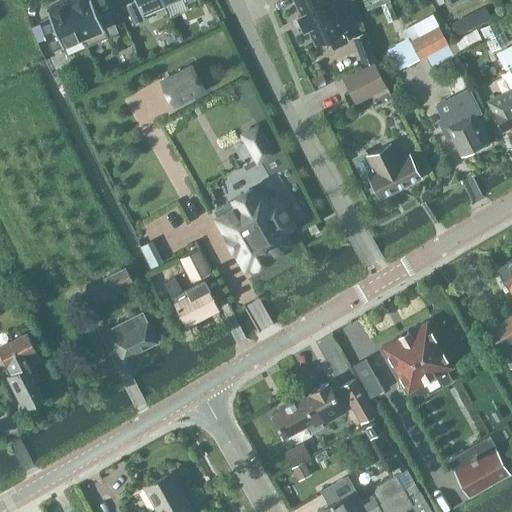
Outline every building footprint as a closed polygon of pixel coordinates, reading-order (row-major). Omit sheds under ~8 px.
[(63,46),(83,37),(84,37),(68,0),(67,0),(47,8),(51,17),(40,22),(52,50),(63,46)] [(68,0),(84,37),(83,37),(87,46),(108,37),(99,15),(92,0),(68,0)] [(142,12),(137,0),(134,0),(126,4),(135,26),(146,21),(142,12)] [(163,3),(161,0),(137,0),(142,12),(163,3)] [(295,0),(302,14),(300,15),(298,16),(299,18),(300,18),(304,27),(305,29),(307,28),(306,28),(308,27),(316,43),(327,38),(333,49),(349,41),(344,30),(345,29),(331,0),(295,0)] [(390,0),(364,0),(369,10),(391,1),(390,0)] [(391,2),(381,6),(388,23),(397,19),(391,2)] [(485,6),(453,23),(459,35),(492,19),(485,6)] [(110,10),(99,15),(108,37),(119,32),(110,10)] [(498,21),(481,29),(492,51),(509,43),(498,21)] [(411,41),(420,59),(426,56),(449,44),(439,26),(411,41)] [(406,39),(388,49),(399,70),(420,59),(411,41),(409,38),(406,39)] [(368,41),(357,45),(364,63),(375,59),(368,41)] [(449,44),(426,56),(432,68),(455,56),(450,46),(449,44)] [(511,47),(498,54),(506,70),(509,68),(511,66),(511,47)] [(384,83),(374,63),(345,78),(344,78),(352,93),(369,84),(372,89),(384,83)] [(175,105),(205,89),(192,66),(162,82),(175,105)] [(511,126),(511,66),(509,68),(511,73),(511,88),(488,101),(504,131),(511,126)] [(461,75),(450,81),(457,94),(468,88),(461,75)] [(314,87),(322,107),(348,96),(339,76),(314,87)] [(486,142),(473,116),(481,112),(469,89),(449,100),(453,109),(442,115),(443,118),(439,120),(448,138),(452,136),(461,154),(471,149),(474,151),(483,147),(483,143),(486,142)] [(229,160),(222,147),(237,140),(213,94),(173,115),(203,173),(229,160)] [(258,127),(244,135),(259,160),(273,152),(258,127)] [(369,175),(381,198),(400,188),(422,177),(410,154),(399,160),(391,144),(368,155),(376,171),(369,175)] [(252,189),(233,200),(238,208),(219,219),(227,233),(225,234),(236,253),(238,252),(246,267),(251,264),(254,268),(273,258),(271,253),(290,242),(284,233),(295,227),(278,197),(267,203),(262,194),(257,197),(252,189)] [(198,250),(185,257),(194,277),(208,270),(198,250)] [(511,260),(499,268),(511,290),(511,260)] [(126,268),(104,279),(112,293),(133,282),(126,268)] [(176,278),(165,283),(186,324),(219,307),(205,280),(183,292),(176,278)] [(107,330),(123,359),(158,341),(143,312),(107,330)] [(511,315),(488,329),(500,349),(511,341),(511,315)] [(382,347),(383,348),(407,391),(408,392),(409,391),(452,367),(454,366),(453,365),(452,365),(428,323),(429,322),(428,321),(426,322),(410,332),(409,330),(400,336),(400,337),(384,346),(382,347)] [(29,406),(44,398),(36,381),(40,379),(32,363),(40,359),(27,334),(0,347),(0,349),(12,374),(7,376),(21,404),(26,401),(29,406)] [(376,376),(364,383),(372,397),(384,390),(376,376)] [(356,378),(341,387),(362,422),(377,413),(356,378)] [(304,398),(302,394),(285,403),(287,407),(272,415),(284,437),(306,425),(310,433),(320,428),(319,426),(345,412),(328,382),(310,392),(311,394),(304,398)] [(473,460),(456,469),(471,495),(509,474),(494,448),(478,457),(476,455),(471,457),(473,460)] [(305,462),(293,468),(298,477),(309,471),(305,462)] [(167,475),(145,487),(158,509),(152,511),(192,511),(193,511),(186,498),(182,500),(167,475)] [(330,504),(318,510),(319,511),(364,511),(404,490),(396,476),(378,486),(374,494),(362,501),(348,476),(322,490),(330,504)] [(404,490),(364,511),(401,511),(413,505),(409,498),(420,492),(415,484),(404,490)]
